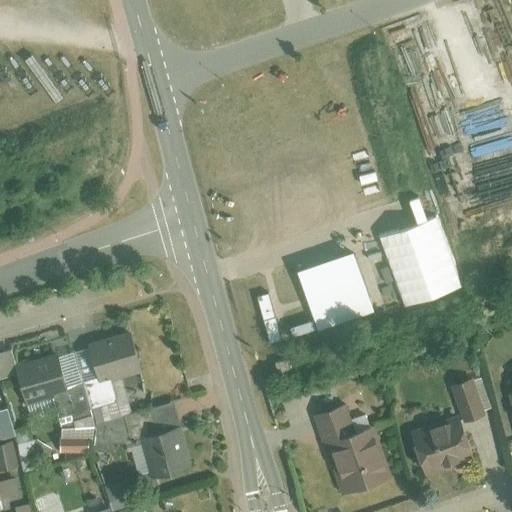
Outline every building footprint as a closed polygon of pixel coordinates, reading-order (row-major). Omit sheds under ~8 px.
[(436,216),(378,236),(402,306),(459,287),(436,216)] [(352,251),(295,269),(314,329),(371,310),(352,251)] [(91,353),(99,385),(122,379),(141,374),(133,342),(91,353)] [(13,373),(23,407),(57,397),(63,414),(89,406),(84,389),(75,358),(60,363),(59,359),(13,373)] [(122,379),(99,385),(84,389),(89,406),(95,428),(123,420),(132,418),(122,379)] [(484,417),(471,381),(451,388),(464,424),(484,417)] [(331,462),(341,497),(385,484),(369,431),(352,436),(344,410),(316,418),(330,463),(331,462)] [(161,438),(154,411),(132,418),(123,420),(131,446),(139,443),(151,486),(193,474),(181,432),(170,435),(161,438)] [(0,446),(11,444),(16,442),(8,414),(0,416),(0,446)] [(410,435),(425,474),(473,456),(458,417),(410,435)] [(63,438),(62,457),(92,459),(93,440),(63,438)] [(28,459),(44,468),(53,452),(38,443),(28,459)] [(0,446),(0,473),(18,468),(11,444),(0,446)] [(6,502),(21,500),(18,480),(3,482),(6,502)] [(118,486),(105,491),(111,511),(122,511),(138,508),(133,494),(118,486)]
